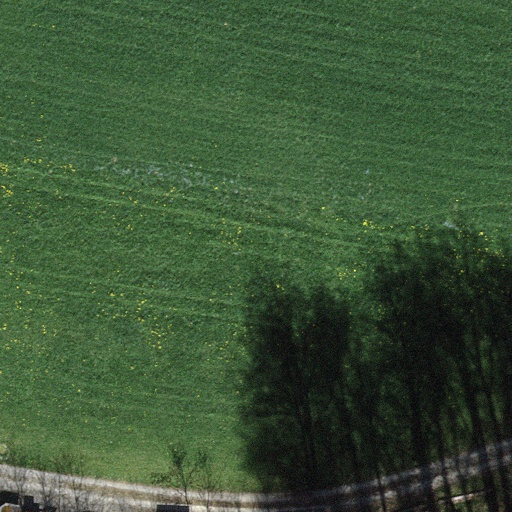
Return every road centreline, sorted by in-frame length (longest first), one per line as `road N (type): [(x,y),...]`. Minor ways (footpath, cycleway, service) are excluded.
road 1 (track): [(258,511),(364,500),(511,454)]
road 2 (track): [(0,471),(251,511)]
